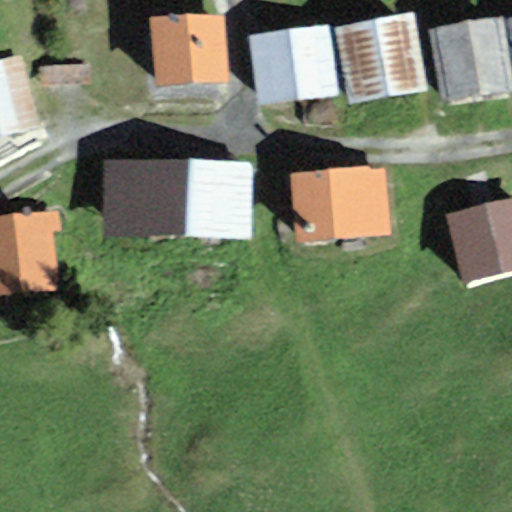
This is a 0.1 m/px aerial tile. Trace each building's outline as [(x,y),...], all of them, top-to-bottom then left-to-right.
[(217,16),(144,22),(149,82),(222,76),(217,16)] [(409,19),(340,30),(352,102),(421,92),(409,19)] [(493,24),(433,34),(443,99),(504,89),(493,24)] [(323,29),(253,41),(262,102),(333,91),(323,29)] [(13,58),(0,61),(0,135),(32,126),(13,58)] [(250,163),(107,166),(109,239),(251,237),(250,163)] [(381,166),(296,173),(302,236),(386,229),(381,166)] [(511,200),(456,213),(474,291),(511,282),(511,200)] [(48,216),(0,222),(0,299),(58,292),(48,216)]
